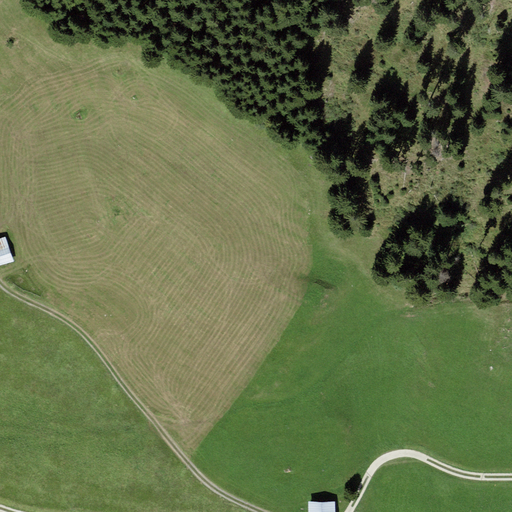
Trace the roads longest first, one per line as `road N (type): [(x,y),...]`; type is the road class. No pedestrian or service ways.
road 1 (track): [(265,511),(207,487),(85,331),(0,283)]
road 2 (track): [(511,479),(467,476),(413,453),(387,458),(349,511)]
